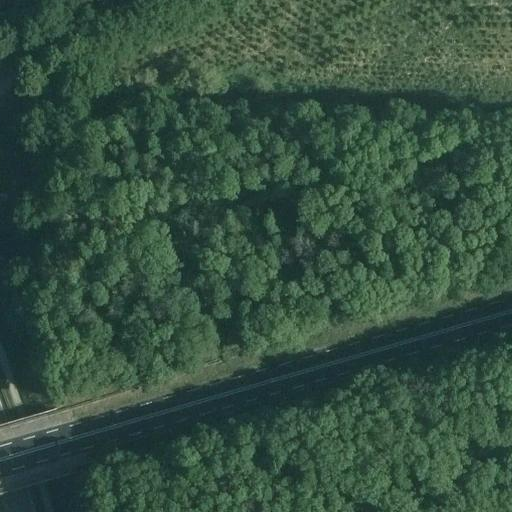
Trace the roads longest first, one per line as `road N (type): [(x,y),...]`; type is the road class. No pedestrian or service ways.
road 1 (primary): [(0,461),(511,313)]
road 2 (unclassified): [(0,78),(137,0)]
